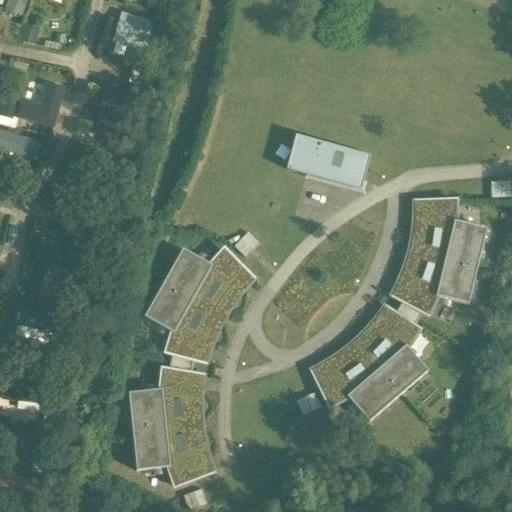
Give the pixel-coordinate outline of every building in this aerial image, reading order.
[(7,0),(4,11),(21,17),(27,0),(7,0)] [(150,0),(147,7),(159,12),(161,5),(164,6),(166,0),(150,0)] [(122,15),(114,43),(154,54),(162,27),(122,15)] [(24,25),(19,42),(32,45),(37,29),(24,25)] [(133,72),(130,84),(142,87),(146,76),(133,72)] [(19,103),(15,119),(51,129),(61,90),(45,86),(39,108),(19,103)] [(104,89),(97,123),(133,130),(134,127),(140,97),(104,89)] [(2,98),(0,107),(0,117),(12,121),(17,102),(2,98)] [(0,130),(0,150),(34,161),(40,143),(0,130)] [(370,156),(295,136),(285,170),(360,190),(370,156)] [(87,182),(82,200),(108,207),(118,171),(104,167),(99,185),(87,182)] [(505,184),(488,185),(489,199),(506,198),(505,184)] [(0,191),(0,208),(14,212),(18,197),(0,191)] [(317,367),(311,370),(329,409),(347,399),(348,401),(368,423),(428,372),(407,347),(419,331),(413,327),(421,313),(428,317),(436,299),(468,306),(487,230),(455,221),(455,202),(413,203),(413,213),(413,221),(411,236),(409,248),(406,260),(403,268),(400,277),(395,287),(390,296),(402,303),(395,315),(383,307),(380,312),(376,318),(370,325),(364,332),(358,338),(351,344),(343,350),(334,357),(325,363),(317,367)] [(63,216),(59,234),(82,238),(77,259),(96,263),(103,223),(63,216)] [(33,221),(31,231),(37,232),(41,230),(43,223),(33,221)] [(247,233),(234,247),(245,258),(258,244),(247,233)] [(165,354),(172,356),(193,361),(206,364),(211,350),(215,340),(220,328),(230,310),(236,301),(248,287),(254,281),(224,251),(210,266),(182,250),(143,318),(171,334),(165,354)] [(48,264),(42,284),(81,296),(87,276),(48,264)] [(75,295),(72,308),(84,312),(88,298),(75,295)] [(21,310),(17,326),(62,337),(66,322),(21,310)] [(171,360),(168,371),(190,375),(193,361),(172,356),(171,360)] [(190,375),(168,371),(162,370),(159,390),(127,394),(136,472),(167,469),(174,488),(214,473),(212,468),(208,455),(204,438),(203,429),(202,419),(201,408),(201,399),(202,390),(203,377),(190,375)] [(2,384),(0,401),(48,407),(50,390),(2,384)] [(313,395),(296,402),(302,416),(319,409),(313,395)] [(0,409),(0,423),(7,424),(8,411),(0,409)] [(12,431),(9,452),(42,456),(45,435),(12,431)] [(0,476),(0,492),(35,496),(37,480),(0,476)] [(202,490),(184,496),(207,504),(202,490)]
